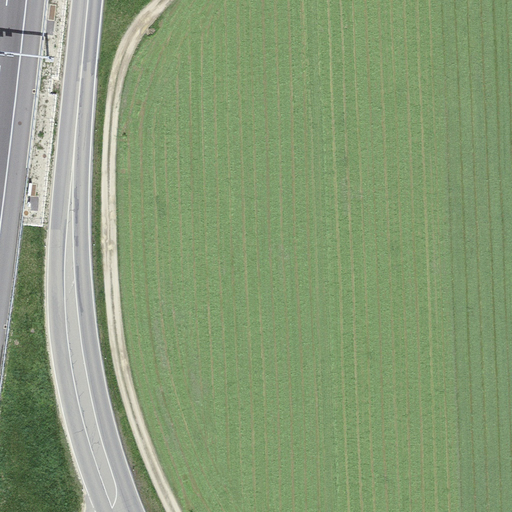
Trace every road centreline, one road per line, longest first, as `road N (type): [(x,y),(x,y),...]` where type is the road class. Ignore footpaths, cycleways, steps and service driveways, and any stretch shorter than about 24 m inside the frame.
road 1 (track): [(164,0),(138,25),(118,73),(108,201),(127,391),(174,511)]
road 2 (secondary): [(120,511),(82,386),(69,274),(88,0)]
